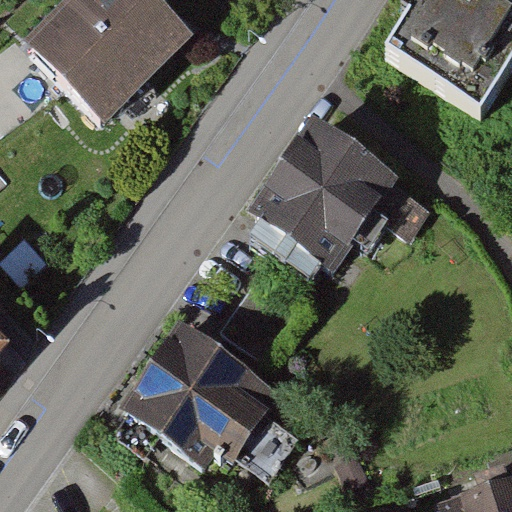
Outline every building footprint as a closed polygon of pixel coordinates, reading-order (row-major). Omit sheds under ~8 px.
[(152,0),(85,0),(28,55),(107,137),(199,49),(152,0)] [(511,68),(511,0),(423,0),(383,61),(477,123),(511,68)] [(391,196),(306,139),(244,231),(330,288),(391,196)] [(0,195),(9,188),(0,177),(0,195)] [(270,393),(173,329),(110,422),(208,487),(270,393)] [(511,511),(511,494),(451,511),(511,511)]
